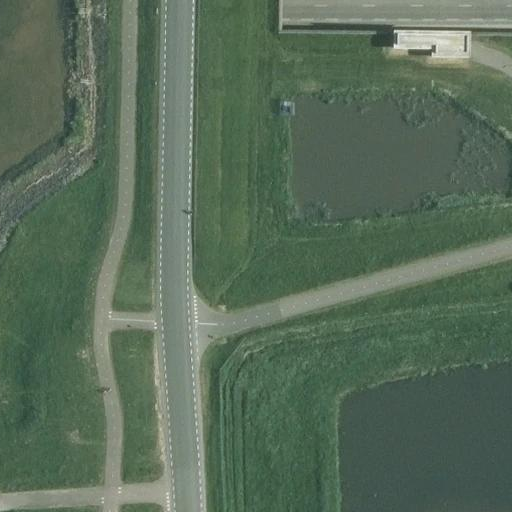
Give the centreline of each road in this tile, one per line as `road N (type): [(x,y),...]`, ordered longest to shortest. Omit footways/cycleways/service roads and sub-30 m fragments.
road 1 (unclassified): [(173,323),(251,319),(511,246)]
road 2 (tertiary): [(173,323),(178,0)]
road 3 (tertiary): [(187,511),(173,323)]
road 4 (primary): [(345,0),(511,4)]
